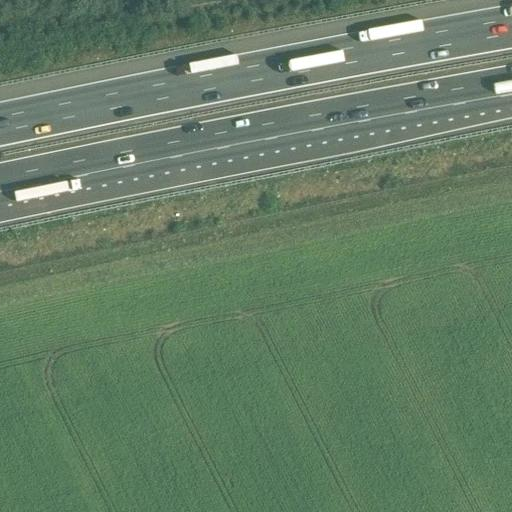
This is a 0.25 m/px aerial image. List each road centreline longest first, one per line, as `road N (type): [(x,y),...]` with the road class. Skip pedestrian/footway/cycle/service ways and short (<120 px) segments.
road 1 (motorway): [(511,27),(0,127)]
road 2 (motorway): [(0,187),(511,89)]
